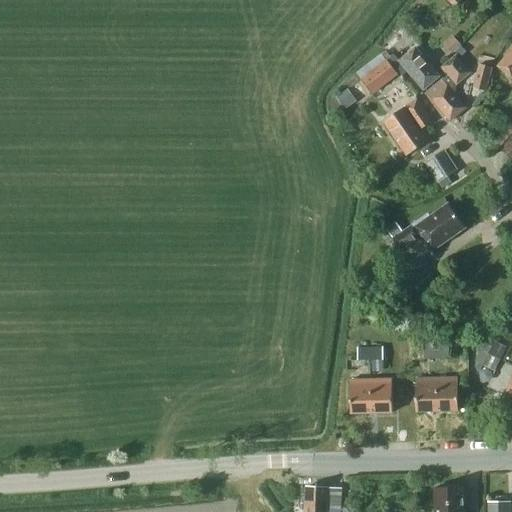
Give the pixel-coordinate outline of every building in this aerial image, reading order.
[(506,45),(511,36),(511,31),(509,29),(501,41),(506,45)] [(424,90),(440,76),(415,48),(399,61),(424,90)] [(511,48),(497,66),(511,78),(511,48)] [(466,108),(454,93),(456,85),(471,72),(456,54),(441,67),(447,74),(426,93),(450,121),(466,108)] [(372,93),(397,74),(387,60),(362,80),(372,93)] [(478,64),(472,88),(486,91),(492,68),(478,64)] [(357,101),(348,88),(336,97),(345,110),(357,101)] [(423,128),(432,122),(417,99),(384,121),(407,155),(431,140),(423,128)] [(511,124),(495,144),(511,159),(511,124)] [(442,151),(425,162),(438,182),(455,171),(442,151)] [(432,251),(465,228),(448,203),(430,216),(428,214),(403,231),(396,221),(386,228),(401,249),(421,235),(432,251)] [(437,286),(430,276),(432,274),(419,256),(394,274),(413,302),(437,286)] [(495,342),(489,353),(500,359),(506,348),(495,342)] [(424,346),(424,359),(448,358),(448,346),(424,346)] [(358,360),(370,360),(370,347),(358,348),(358,360)] [(382,347),(370,347),(370,360),(382,360),(382,347)] [(495,370),(500,359),(489,353),(480,349),(474,361),(478,363),(475,369),(479,371),(483,364),(483,365),(495,370)] [(417,412),(458,411),(458,377),(416,378),(417,412)] [(351,413),(372,413),(371,379),(350,380),(351,413)] [(392,379),(371,379),(372,413),(393,412),(392,379)] [(463,511),(463,487),(448,487),(447,485),(439,486),(438,488),(434,488),(434,511),(463,511)] [(305,511),(340,511),(342,488),(326,488),(306,487),(305,511)] [(488,502),(488,511),(508,511),(508,502),(488,502)]
